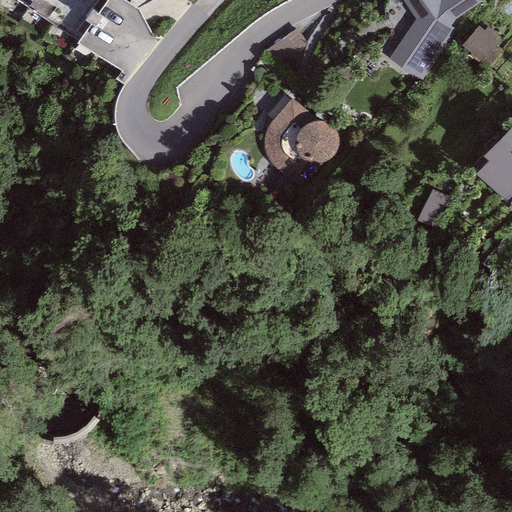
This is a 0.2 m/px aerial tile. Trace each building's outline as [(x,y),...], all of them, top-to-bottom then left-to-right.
[(154,18),(128,0),(21,0),(119,68),(154,18)] [(402,0),(416,18),(389,59),(421,82),(454,28),(450,25),(456,19),(481,2),(479,0),(402,0)] [(484,31),(478,25),(462,45),(490,67),(503,51),(496,46),(502,39),(487,27),(484,31)] [(317,121),(291,99),(272,121),(266,127),(266,129),(264,136),(263,143),(265,154),(269,160),(273,167),(282,174),(291,179),(309,188),(322,162),(326,161),(330,159),(334,156),(336,151),(337,147),(337,141),(337,136),(335,131),(332,126),(329,124),(325,122),(322,121),(317,121)] [(511,196),(511,124),(483,156),(488,161),(476,174),(507,202),(511,196)]
